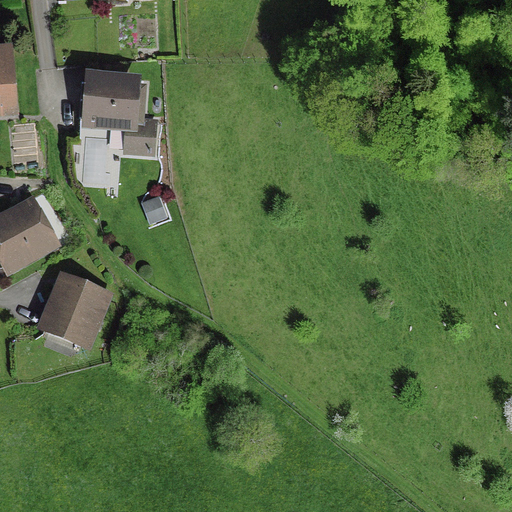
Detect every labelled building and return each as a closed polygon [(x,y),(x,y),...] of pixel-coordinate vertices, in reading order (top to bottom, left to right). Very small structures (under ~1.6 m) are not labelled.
[(0,58),(0,113),(11,112),(6,58),(0,58)] [(129,89),(129,86),(91,83),(88,124),(125,126),(123,154),(150,156),(152,124),(138,123),(140,90),(129,89)] [(162,209),(159,197),(146,200),(149,212),(162,209)] [(0,223),(0,254),(8,269),(50,246),(29,208),(0,223)] [(84,343),(102,299),(62,282),(52,307),(46,304),(38,324),(84,343)]
